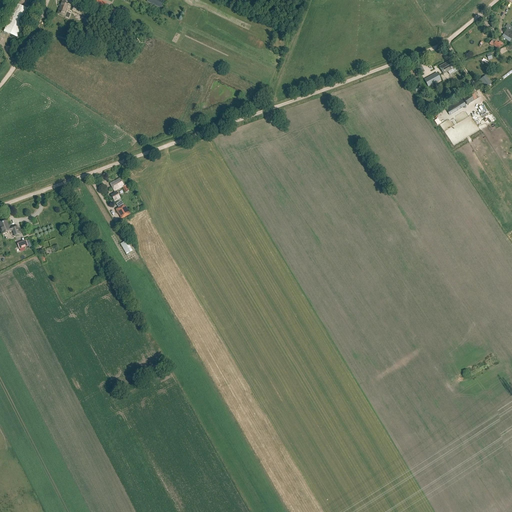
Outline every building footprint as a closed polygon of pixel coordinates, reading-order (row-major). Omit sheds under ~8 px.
[(103,10),(106,4),(97,0),(90,0),(89,4),(103,10)] [(254,10),(261,4),(256,0),(250,7),(254,10)] [(68,10),(68,11),(70,6),(62,2),(57,14),(65,17),(68,19),(70,15),(67,13),(66,13),(68,10)] [(32,8),(25,5),(24,8),(16,5),(4,32),(20,39),(32,12),(31,11),(32,8)] [(86,15),(89,9),(81,6),(78,12),(86,15)] [(511,39),(511,26),(509,31),(507,29),(503,34),(511,40),(511,39)] [(501,45),(495,41),(494,43),(492,42),(490,45),(492,46),(493,46),(498,49),(501,45)] [(443,74),(455,67),(451,60),(439,67),(443,74)] [(428,79),(431,85),(440,80),(438,75),(433,77),(433,76),(428,79)] [(483,78),(479,81),(485,89),(489,86),(483,78)] [(467,105),(475,101),(471,95),(464,99),(467,105)] [(446,110),(450,115),(465,105),(462,100),(446,110)] [(124,187),(120,180),(115,183),(114,182),(110,184),(114,192),(115,193),(111,195),(114,202),(120,199),(116,191),(122,187),(125,193),(129,191),(126,186),(124,187)] [(125,206),(124,206),(117,210),(122,218),(129,214),(125,206)] [(8,228),(6,221),(0,222),(0,227),(0,229),(0,228),(0,229),(1,234),(12,230),(14,236),(19,235),(16,226),(9,228),(9,227),(8,228)] [(132,241),(136,239),(128,226),(124,228),(132,241)] [(18,248),(27,245),(25,239),(16,243),(18,248)] [(127,255),(135,250),(129,240),(121,244),(127,255)]
